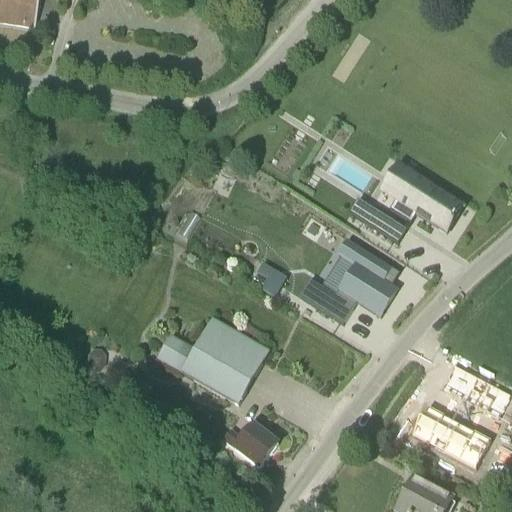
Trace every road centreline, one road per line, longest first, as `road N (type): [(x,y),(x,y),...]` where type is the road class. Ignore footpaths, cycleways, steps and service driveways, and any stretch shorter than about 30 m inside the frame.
road 1 (unclassified): [(0,82),(185,112),(241,94),(329,0)]
road 2 (unclassified): [(279,511),(398,354),(511,240)]
